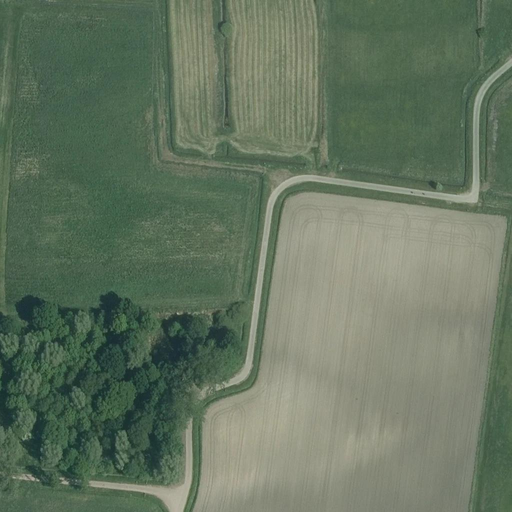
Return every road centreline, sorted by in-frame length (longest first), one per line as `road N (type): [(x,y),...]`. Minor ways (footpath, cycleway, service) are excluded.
road 1 (unclassified): [(177,511),(188,480),(188,414),(205,391),(238,379),(246,367),(274,194),(303,178),(469,198),(479,96),(511,62)]
road 2 (track): [(181,499),(0,475)]
